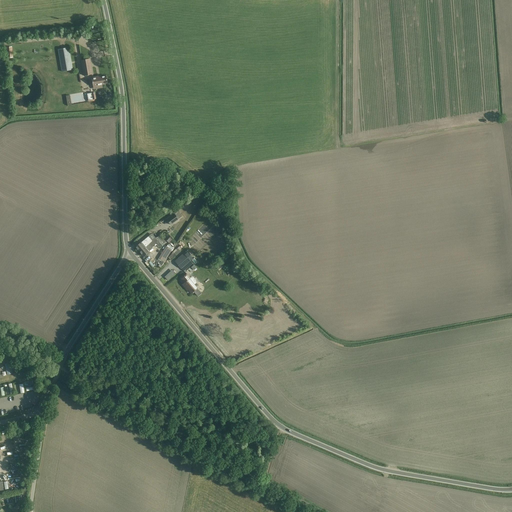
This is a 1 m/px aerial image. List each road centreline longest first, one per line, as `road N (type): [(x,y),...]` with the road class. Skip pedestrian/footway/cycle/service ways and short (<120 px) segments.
road 1 (unclassified): [(511,488),(395,472),(278,424),(126,255)]
road 2 (tertiary): [(126,255),(125,104),(104,0)]
road 3 (tertiary): [(42,412),(67,348),(126,255)]
road 4 (track): [(337,145),(337,0)]
